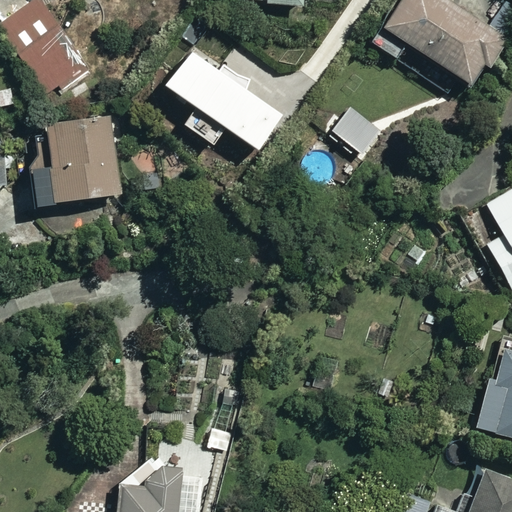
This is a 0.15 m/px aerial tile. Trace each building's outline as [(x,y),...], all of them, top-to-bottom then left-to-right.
[(170,0),(156,0),(156,2),(149,0),(147,0),(141,16),(161,23),(170,0)] [(252,0),(253,14),(309,13),(308,0),(252,0)] [(411,0),(387,36),(472,93),(506,43),(440,0),(411,0)] [(88,71),(41,3),(1,30),(48,98),(88,71)] [(118,193),(104,114),(27,127),(32,155),(23,157),(32,208),(118,193)] [(0,141),(0,177),(8,176),(3,141),(0,141)] [(190,172),(161,153),(150,171),(178,190),(190,172)] [(511,184),(511,182),(476,201),(493,233),(478,241),(511,303),(511,302),(511,184)] [(255,269),(246,235),(221,241),(230,275),(255,269)] [(511,350),(493,345),(485,376),(479,374),(466,426),(511,436),(511,350)] [(196,511),(202,471),(114,460),(107,511),(196,511)] [(511,511),(511,475),(476,463),(462,502),(432,491),(424,511),(511,511)]
